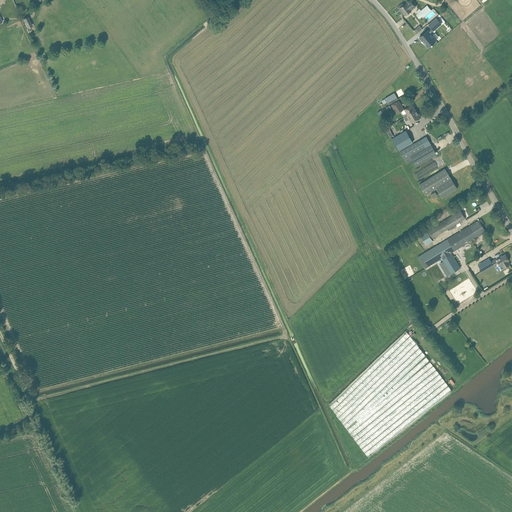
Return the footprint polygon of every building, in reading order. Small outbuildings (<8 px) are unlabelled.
[(402,12),(403,11),(406,14),(415,7),(410,0),(409,0),(404,5),(403,3),(398,7),(402,12)] [(419,12),(423,17),(431,10),(427,5),(419,12)] [(27,17),(23,19),(27,28),(32,26),(27,17)] [(436,18),(428,25),(432,29),(433,30),(433,31),(441,24),(436,18)] [(428,30),(419,37),(428,47),(431,44),(432,44),(433,43),(432,43),(436,40),(432,35),(430,33),(429,31),(428,30)] [(395,93),(385,98),(388,103),(389,105),(398,100),(397,98),(395,93)] [(404,109),(399,100),(391,104),(397,113),(404,109)] [(403,115),(406,120),(409,118),(411,122),(421,117),(417,110),(416,110),(412,104),(405,109),(407,112),(403,115)] [(407,131),(393,138),(400,150),(413,142),(407,131)] [(416,166),(437,154),(426,136),(400,151),(405,160),(411,157),(416,166)] [(426,194),(437,188),(443,197),(457,188),(445,168),(419,184),(426,194)] [(485,202),(476,207),(478,211),(487,207),(485,202)] [(420,235),(426,245),(433,241),(432,238),(449,228),(451,230),(456,227),(455,225),(465,218),(461,210),(420,235)] [(479,220),(421,254),(428,266),(441,258),(450,274),(460,268),(451,253),(486,232),(479,220)] [(502,255),(495,259),(498,262),(500,266),(502,264),(504,268),(510,264),(508,261),(506,258),(508,258),(505,254),(502,256),(502,255)] [(489,258),(478,264),(482,272),(493,265),(491,261),(489,258)]
